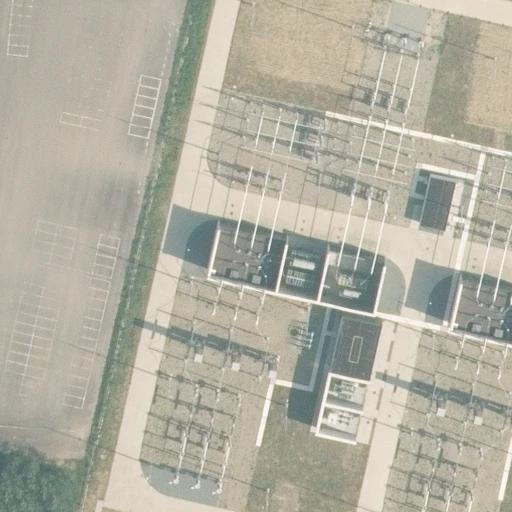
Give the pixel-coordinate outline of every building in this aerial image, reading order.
[(428,173),(425,190),(451,196),(454,179),(429,173),(428,173)] [(85,183),(80,223),(133,230),(138,189),(85,183)] [(421,205),(421,206),(447,211),(451,196),(425,190),(421,205)] [(421,206),(417,222),(443,228),(443,227),(447,211),(421,206)] [(216,219),(205,269),(275,284),(286,235),(216,219)] [(125,241),(102,382),(128,387),(151,246),(125,241)] [(511,285),(458,274),(447,323),(511,337),(511,285)] [(340,310),(328,366),(368,375),(381,319),(340,310)] [(83,391),(78,413),(108,420),(113,397),(83,391)]
